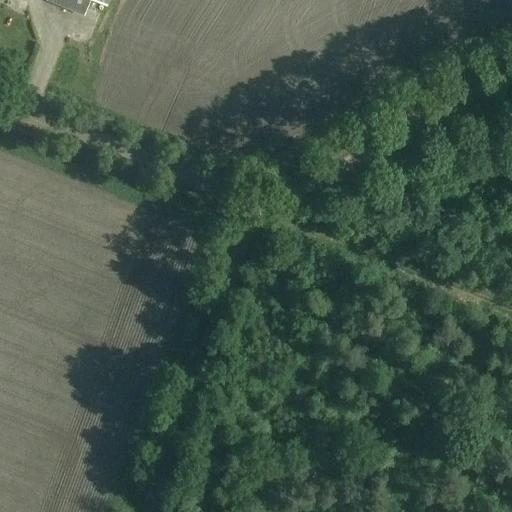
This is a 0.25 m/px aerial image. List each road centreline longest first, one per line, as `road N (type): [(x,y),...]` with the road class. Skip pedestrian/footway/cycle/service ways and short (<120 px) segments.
road 1 (track): [(142,511),(258,199),(511,308)]
road 2 (unclassified): [(511,73),(292,194),(269,199),(237,195),(0,100)]
